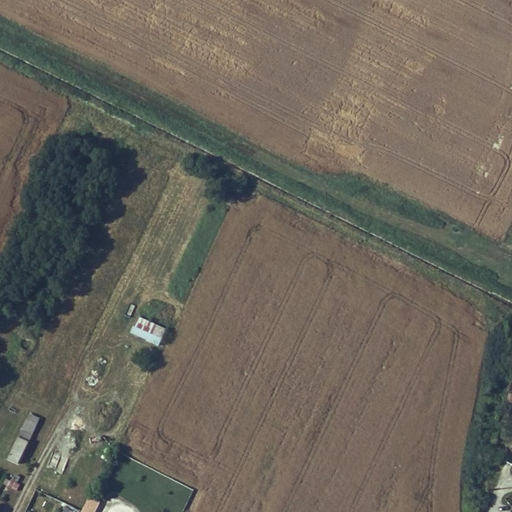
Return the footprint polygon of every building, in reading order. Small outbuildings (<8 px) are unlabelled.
[(138,317),(133,327),(150,335),(148,341),(158,345),(165,330),(138,317)] [(511,399),(508,399),(503,415),(509,416),(511,404),(511,399)] [(31,435),(37,424),(32,422),(27,419),(21,430),(31,435)] [(17,463),(31,435),(21,430),(8,459),(17,463)] [(110,473),(108,479),(117,483),(120,477),(110,473)] [(17,490),(19,484),(6,478),(3,483),(4,483),(17,490)] [(88,498),(81,511),(94,511),(99,503),(88,498)]
